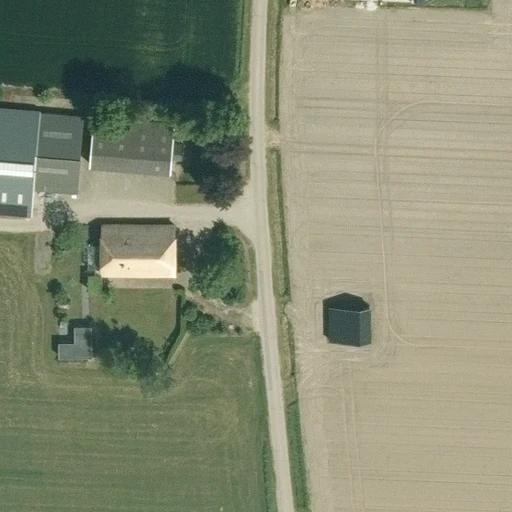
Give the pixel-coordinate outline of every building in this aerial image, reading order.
[(0,108),(0,212),(32,215),(41,112),(0,108)] [(89,164),(172,171),(177,120),(94,113),(89,164)] [(104,277),(175,275),(175,224),(102,225),(104,277)] [(371,306),(329,306),(330,342),(371,343),(371,306)] [(91,358),(91,343),(76,343),(60,343),(60,358),(91,358)]
